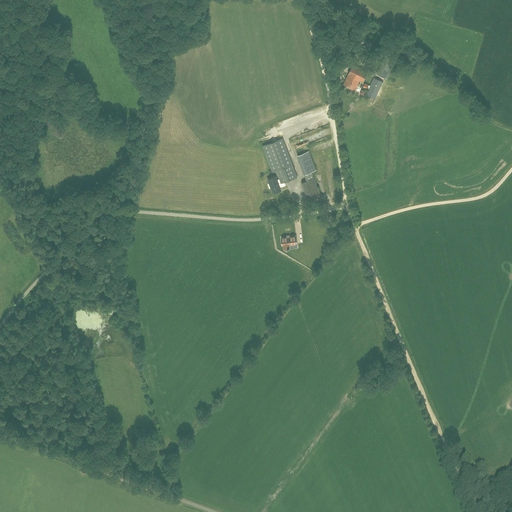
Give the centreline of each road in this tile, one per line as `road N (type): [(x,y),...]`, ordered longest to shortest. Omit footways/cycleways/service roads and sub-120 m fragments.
road 1 (unclassified): [(0,328),(100,212),(252,220),(336,209),(345,196),(325,73)]
road 2 (unclassified): [(0,434),(211,511)]
